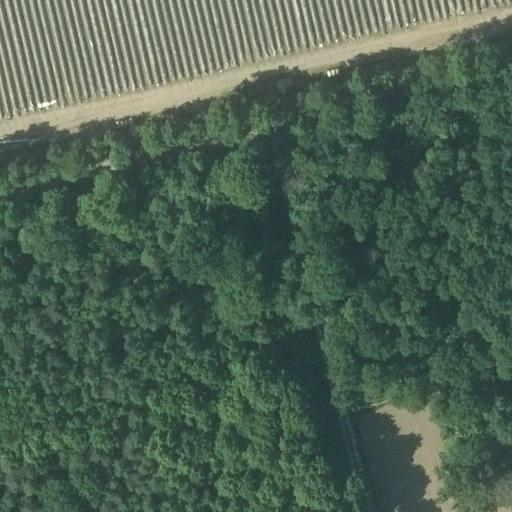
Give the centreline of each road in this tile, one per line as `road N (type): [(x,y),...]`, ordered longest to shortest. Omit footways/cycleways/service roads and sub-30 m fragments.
road 1 (track): [(0,193),(511,61)]
road 2 (track): [(272,125),(369,511)]
road 3 (track): [(0,448),(328,350)]
